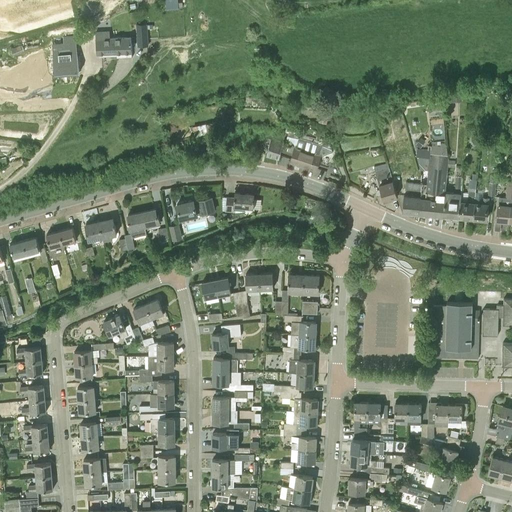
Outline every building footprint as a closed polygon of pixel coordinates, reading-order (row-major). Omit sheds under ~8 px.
[(166,0),(167,9),(180,8),(179,0),(166,0)] [(149,46),(147,24),(136,24),(137,47),(149,46)] [(30,40),(32,47),(47,44),(46,37),(30,40)] [(96,39),(97,53),(116,52),(117,58),(124,57),(123,52),(132,51),(131,37),(96,39)] [(52,45),(54,65),(55,75),(79,73),(76,43),(52,45)] [(24,51),(21,45),(11,48),(14,55),(24,51)] [(451,93),(451,102),(461,102),(462,94),(451,93)] [(400,109),(398,101),(394,102),(394,101),(386,102),(388,109),(395,107),(396,110),(400,109)] [(319,121),(327,123),(328,115),(326,115),(327,111),(318,109),(318,114),(320,114),(319,121)] [(281,147),(283,141),(264,136),(263,142),(260,151),(267,153),(279,156),(281,147)] [(298,138),(296,147),(295,146),(294,151),(291,160),(316,169),(320,155),(322,146),(298,138)] [(421,138),(416,144),(420,148),(425,141),(421,138)] [(418,213),(442,215),(445,191),(449,155),(447,155),(446,143),(431,142),(430,150),(429,159),(426,184),(421,183),(418,213)] [(415,158),(420,158),(429,159),(430,150),(416,149),(415,158)] [(398,196),(393,180),(387,163),(374,166),(375,172),(379,184),(381,190),(384,200),(398,196)] [(461,200),(462,192),(463,177),(456,177),(455,192),(445,191),(442,215),(460,217),(461,200)] [(469,179),(467,201),(461,200),(460,217),(473,218),(475,201),(477,180),(469,179)] [(406,181),(405,190),(415,192),(414,196),(404,195),(403,201),(403,211),(418,213),(421,183),(415,183),(416,182),(406,181)] [(495,195),(496,183),(490,182),(489,182),(488,194),(495,195)] [(509,221),(511,184),(511,182),(507,182),(506,197),(499,196),(497,220),(509,221)] [(373,200),(378,189),(371,185),(365,196),(373,200)] [(260,199),(254,199),(254,194),(245,193),(245,194),(240,193),(240,192),(235,192),(234,197),(227,196),(226,211),(234,211),(235,206),(253,208),(259,208),(260,199)] [(199,200),(199,204),(195,205),(193,200),(184,202),(184,201),(179,202),(179,203),(177,204),(181,218),(197,214),(196,212),(201,211),(202,214),(214,211),(211,197),(199,200)] [(481,202),(475,201),(473,218),(487,219),(488,203),(489,197),(482,197),(481,202)] [(146,227),(160,224),(158,215),(157,215),(155,208),(149,210),(150,211),(143,213),(146,227)] [(146,227),(143,213),(134,214),(134,213),(128,214),(129,221),(128,221),(131,233),(125,234),(125,236),(128,248),(134,247),(132,237),(147,234),(146,227)] [(112,236),(117,234),(115,223),(114,223),(113,218),(99,221),(103,237),(104,241),(112,239),(112,236)] [(88,240),(103,237),(99,221),(86,224),(88,231),(87,232),(88,240)] [(170,226),(172,238),(173,238),(179,236),(177,225),(170,226)] [(63,243),(77,240),(73,226),(60,230),(63,243)] [(169,239),(167,227),(158,228),(160,240),(169,239)] [(50,247),(63,243),(60,230),(47,233),(50,247)] [(27,253),(40,250),(36,236),(24,240),(27,253)] [(121,250),(128,248),(125,236),(125,238),(119,239),(121,250)] [(14,257),(27,253),(24,240),(10,243),(14,257)] [(259,289),(273,289),(272,272),(259,273),(259,289)] [(247,274),(247,273),(246,273),(247,290),(259,289),(259,273),(247,274)] [(289,273),(288,290),(288,292),(304,292),(304,274),(290,273),(289,273)] [(304,274),(304,292),(318,293),(319,275),(304,274)] [(215,279),(218,295),(231,293),(228,277),(227,277),(215,279)] [(205,298),(218,295),(215,279),(203,282),(202,282),(205,298)] [(240,291),(242,305),(248,304),(247,300),(247,290),(240,291)] [(233,292),(236,306),(242,305),(240,291),(233,292)] [(6,315),(11,314),(6,294),(0,296),(6,315)] [(511,298),(504,298),(504,305),(497,305),(497,308),(483,308),(483,335),(498,335),(498,317),(503,317),(503,325),(511,324),(511,342),(503,343),(502,366),(511,365),(511,298)] [(152,318),(164,313),(163,310),(162,310),(162,308),(162,307),(158,299),(145,304),(152,318)] [(318,301),(308,300),(303,300),(302,313),(307,313),(317,313),(318,301)] [(480,317),(472,317),(472,303),(447,302),(447,305),(433,305),(433,332),(432,337),(432,357),(478,358),(480,317)] [(155,324),(152,318),(145,304),(134,309),(142,329),(155,324)] [(242,305),(243,314),(243,315),(244,317),(250,316),(249,306),(248,304),(242,305)] [(130,323),(124,326),(120,314),(104,321),(110,335),(119,331),(121,338),(124,337),(127,344),(137,341),(133,329),(132,329),(130,323)] [(285,314),(284,321),(292,321),(291,334),(299,334),(315,334),(316,322),(303,321),(303,315),(285,314)] [(241,335),(241,333),(240,323),(221,325),(223,325),(224,332),(212,333),(214,348),(227,346),(227,352),(235,352),(235,346),(229,346),(228,336),(241,335)] [(159,334),(161,334),(171,331),(169,325),(156,329),(159,334)] [(143,339),(138,327),(133,329),(137,341),(143,339)] [(314,349),(315,334),(299,334),(291,334),(290,346),(283,346),(283,353),(301,353),(301,348),(314,349)] [(143,339),(144,345),(155,342),(153,336),(143,339)] [(157,342),(157,355),(173,355),(173,342),(157,342)] [(28,361),(42,360),(41,346),(17,348),(17,354),(27,353),(28,361)] [(97,356),(90,357),(90,350),(75,351),(76,364),(91,363),(98,362),(97,356)] [(227,352),(227,358),(214,358),(213,370),(237,371),(238,359),(247,359),(248,352),(235,352),(227,352)] [(301,359),(301,353),(283,353),(282,359),(290,359),(289,372),(298,373),(298,372),(313,373),(314,360),(301,359)] [(157,355),(148,355),(148,356),(145,356),(145,368),(139,369),(139,370),(125,370),(125,375),(139,375),(152,375),(162,374),(161,368),(173,368),(173,355),(157,355)] [(19,369),(19,375),(43,373),(42,360),(28,361),(28,368),(19,369)] [(77,377),(92,376),(91,363),(76,364),(77,377)] [(237,371),(213,370),(213,384),(228,384),(228,390),(247,391),(253,391),(253,384),(234,384),(235,380),(235,371),(237,371)] [(312,387),(313,373),(298,372),(298,373),(297,386),(312,387)] [(159,394),(174,394),(174,380),(158,380),(159,393),(159,394)] [(30,400),(45,398),(44,385),(20,387),(21,393),(29,392),(30,400)] [(102,393),(94,394),(93,386),(78,387),(79,400),(94,399),(102,398),(102,393)] [(253,391),(247,391),(228,390),(228,391),(235,391),(235,396),(213,396),(213,409),(235,410),(235,397),(253,397),(253,391)] [(301,392),(293,391),(274,390),(274,391),(280,391),(280,397),(294,398),(294,411),(317,412),(318,399),(301,398),(301,392)] [(174,406),(174,394),(159,394),(159,393),(150,393),(150,405),(139,405),(139,412),(162,412),(162,406),(174,406)] [(22,408),(22,414),(46,412),(45,398),(30,400),(31,407),(22,408)] [(80,413),(95,412),(94,399),(79,400),(80,413)] [(367,418),(368,402),(355,402),(354,428),(354,434),(367,434),(367,428),(360,427),(360,418),(367,418)] [(388,417),(380,417),(380,403),(368,402),(367,418),(375,418),(375,422),(376,422),(376,425),(381,425),(381,435),(387,435),(388,417)] [(408,418),(409,403),(395,403),(395,417),(388,417),(387,435),(393,435),(394,423),(395,423),(395,418),(408,418)] [(409,403),(408,418),(408,420),(421,420),(421,404),(409,403)] [(448,426),(449,404),(436,404),(435,424),(428,423),(427,437),(443,441),(434,438),(434,426),(448,426)] [(461,427),(461,420),(462,405),(449,404),(448,426),(461,427)] [(511,408),(503,406),(499,421),(505,422),(503,430),(499,429),(497,437),(504,439),(510,440),(511,431),(511,408)] [(213,409),(213,423),(228,423),(229,409),(213,409)] [(316,425),(317,412),(294,411),(293,423),(284,423),(284,429),(306,431),(307,424),(316,425)] [(174,418),(159,418),(159,417),(153,417),(153,412),(162,412),(139,412),(140,412),(140,419),(151,418),(151,431),(159,431),(174,431),(174,418)] [(106,416),(106,425),(122,423),(121,415),(106,416)] [(82,437),(97,436),(96,422),(81,423),(82,437)] [(24,426),(24,431),(32,430),(33,438),(48,437),(47,424),(24,426)] [(213,433),(213,447),(233,447),(233,438),(239,439),(239,429),(233,429),(226,429),(226,433),(213,433)] [(306,436),(306,431),(284,429),(283,435),(301,436),(300,443),(292,442),(292,448),(300,449),(315,450),(316,437),(306,436)] [(159,431),(159,444),(175,444),(174,431),(159,431)] [(83,449),(98,448),(97,436),(82,437),(83,449)] [(443,441),(427,437),(422,436),(421,436),(420,442),(432,445),(430,452),(442,454),(440,461),(453,465),(458,451),(444,447),(442,447),(443,441)] [(461,439),(451,436),(449,436),(447,442),(459,445),(461,439)] [(25,447),(25,452),(50,450),(48,437),(33,438),(34,446),(25,447)] [(352,439),(351,452),(369,454),(369,447),(373,447),(374,441),(352,439)] [(315,462),(315,450),(300,449),(300,462),(315,462)] [(370,460),(371,454),(351,452),(351,465),(370,466),(370,473),(383,474),(383,473),(389,474),(389,467),(375,466),(376,460),(370,460)] [(253,460),(254,453),(236,453),(235,459),(213,459),(213,473),(228,473),(235,474),(235,460),(253,460)] [(160,468),(175,468),(175,455),(159,456),(160,468)] [(500,476),(504,459),(492,456),(488,474),(488,473),(500,476)] [(85,472),(100,471),(99,457),(84,459),(85,472)] [(409,465),(407,471),(413,472),(415,467),(419,468),(421,461),(410,458),(410,459),(409,465)] [(511,461),(504,459),(500,476),(511,480),(511,478),(511,461)] [(432,465),(421,461),(419,468),(430,471),(432,465)] [(36,477),(52,476),(51,462),(26,464),(27,469),(35,469),(36,477)] [(160,468),(160,481),(175,481),(175,468),(160,468)] [(86,485),(101,484),(100,471),(85,472),(86,485)] [(222,487),(221,495),(229,496),(249,499),(249,498),(257,500),(258,487),(234,487),(234,479),(228,479),(228,473),(213,473),(212,487),(222,487)] [(350,477),(349,492),(364,493),(365,485),(373,486),(373,481),(382,481),(382,480),(387,480),(387,474),(383,474),(370,473),(369,479),(350,477)] [(437,473),(433,487),(446,491),(450,477),(437,473)] [(296,487),(311,489),(313,477),(297,475),(296,487)] [(29,491),(26,491),(27,498),(38,497),(38,490),(53,489),(52,476),(36,477),(36,484),(29,485),(29,491)] [(296,487),(296,488),(287,486),(286,499),(277,497),(276,503),(288,505),(289,505),(290,500),(294,500),(309,502),(311,489),(296,487)] [(423,511),(439,511),(442,502),(429,498),(430,492),(408,486),(407,492),(419,495),(417,502),(425,505),(423,511)] [(125,508),(132,508),(132,500),(132,492),(124,493),(125,508)] [(225,502),(228,502),(229,496),(221,495),(217,494),(216,500),(225,502)] [(20,498),(20,506),(21,506),(27,506),(31,506),(39,505),(39,503),(38,497),(27,498),(21,498),(20,498)] [(19,498),(5,500),(4,511),(20,511),(20,506),(20,498),(19,499),(19,498)] [(249,499),(247,509),(248,509),(247,511),(248,511),(253,511),(255,500),(257,501),(257,500),(249,498),(249,499)] [(150,511),(150,509),(150,501),(143,501),(144,509),(137,509),(137,511),(150,511)] [(287,511),(288,505),(276,503),(276,504),(281,504),(279,511),(286,511),(287,511)] [(347,511),(363,511),(364,504),(348,503),(347,511)]
